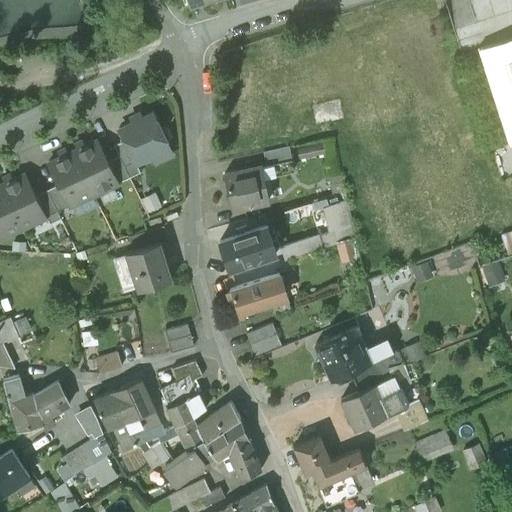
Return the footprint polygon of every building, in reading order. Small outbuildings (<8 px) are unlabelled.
[(511,0),(470,0),(476,20),(511,10),(511,0)] [(511,34),(476,46),(507,143),(511,141),(511,34)] [(152,113),(120,128),(125,139),(136,162),(169,147),(166,142),(170,137),(167,129),(160,129),(152,113)] [(98,138),(73,150),(93,194),(119,182),(108,160),(98,138)] [(136,162),(125,139),(114,144),(119,155),(129,177),(130,177),(140,172),(136,162)] [(287,146),(264,152),(267,167),(291,162),(287,146)] [(93,194),(73,150),(47,162),(58,184),(68,206),(93,194)] [(129,177),(119,155),(108,160),(119,182),(129,177)] [(261,166),(224,173),(231,208),(268,201),(261,166)] [(36,194),(26,173),(0,185),(21,228),(46,216),(36,194)] [(0,185),(0,184),(0,238),(21,228),(0,185)] [(68,206),(58,184),(47,189),(57,211),(68,206)] [(57,211),(47,189),(36,194),(46,216),(50,224),(61,219),(57,211)] [(328,232),(352,226),(345,200),(321,207),(328,232)] [(161,217),(149,221),(151,226),(163,222),(161,217)] [(162,227),(128,237),(132,250),(158,242),(159,243),(167,241),(162,227)] [(265,227),(220,242),(229,269),(274,254),(265,227)] [(132,250),(126,252),(137,289),(170,279),(159,243),(158,242),(132,250)] [(426,261),(411,266),(416,281),(431,275),(426,261)] [(496,261),(482,267),(489,286),(504,281),(496,261)] [(279,275),(233,288),(241,314),(272,304),(273,307),(287,302),(279,275)] [(0,369),(13,374),(14,374),(2,344),(6,342),(6,344),(17,339),(10,319),(0,323),(0,369)] [(283,322),(241,338),(248,353),(289,336),(283,322)] [(359,324),(316,343),(331,379),(352,370),(372,361),(371,359),(362,339),(365,338),(359,324)] [(189,325),(166,330),(171,353),(194,347),(189,325)] [(372,361),(352,370),(361,389),(389,375),(387,368),(404,363),(398,348),(371,359),(372,361)] [(117,353),(96,360),(100,374),(122,366),(117,353)] [(195,360),(172,369),(177,381),(190,374),(193,380),(203,376),(195,360)] [(404,363),(387,368),(389,375),(394,390),(402,387),(412,383),(404,363)] [(177,381),(160,389),(168,407),(176,426),(194,417),(206,408),(193,380),(190,374),(177,381)] [(361,389),(341,399),(354,429),(395,410),(408,404),(409,404),(402,387),(394,390),(389,375),(361,389)] [(34,396),(23,399),(17,378),(2,383),(4,390),(9,404),(16,402),(25,432),(44,426),(34,398),(34,396)] [(141,380),(94,399),(108,429),(112,427),(123,452),(137,446),(132,436),(145,430),(161,423),(141,380)] [(56,384),(34,398),(44,426),(44,428),(48,429),(53,426),(53,422),(51,417),(70,405),(56,384)] [(409,404),(408,404),(395,410),(403,428),(428,420),(418,399),(409,404)] [(198,424),(197,425),(204,440),(240,416),(231,400),(198,424)] [(96,419),(90,407),(75,415),(86,429),(92,440),(103,435),(96,419)] [(194,417),(176,426),(187,449),(193,445),(194,446),(204,440),(197,425),(197,424),(198,424),(194,417)] [(240,417),(222,429),(230,450),(240,476),(260,469),(240,417)] [(161,423),(145,430),(149,440),(165,433),(161,423)] [(204,440),(194,446),(195,447),(205,463),(211,458),(213,461),(230,450),(222,429),(204,440)] [(145,430),(132,436),(137,446),(139,445),(145,442),(149,440),(145,430)] [(420,456),(451,447),(446,430),(415,439),(420,456)] [(359,447),(330,460),(318,434),(294,444),(306,472),(313,469),(319,484),(316,485),(325,506),(360,491),(358,488),(351,470),(367,464),(359,447)] [(103,435),(92,440),(101,459),(113,452),(103,435)] [(145,442),(139,445),(144,452),(149,449),(145,442)] [(195,447),(165,467),(176,482),(205,463),(195,447)] [(144,452),(142,453),(152,468),(161,462),(151,448),(149,449),(144,452)] [(13,452),(0,460),(0,497),(29,480),(13,452)] [(367,464),(351,470),(358,488),(374,481),(367,464)] [(204,480),(176,493),(149,508),(151,511),(168,511),(201,496),(210,492),(204,480)] [(265,485),(233,504),(237,511),(277,511),(266,483),(265,484),(265,485)] [(210,492),(201,496),(206,506),(222,498),(217,488),(210,492)]
